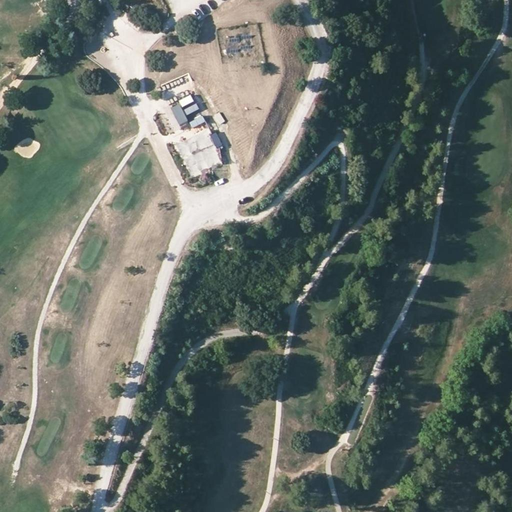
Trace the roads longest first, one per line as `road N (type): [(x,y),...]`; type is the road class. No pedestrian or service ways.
road 1 (track): [(407,0),(420,44),(416,99),(369,206),(295,303),(261,511)]
road 2 (track): [(338,511),(330,451),(428,261),(454,119),(501,37),(506,0)]
road 3 (track): [(341,145),(331,145),(257,216),(228,216),(181,194),(148,124),(136,66),(139,46),(173,15)]
road 4 (track): [(148,124),(88,213),(45,303),(31,415),(16,464)]
road 5 (track): [(291,315),(193,349),(164,391),(119,493),(97,510)]
road 6 (track): [(0,100),(67,0)]
